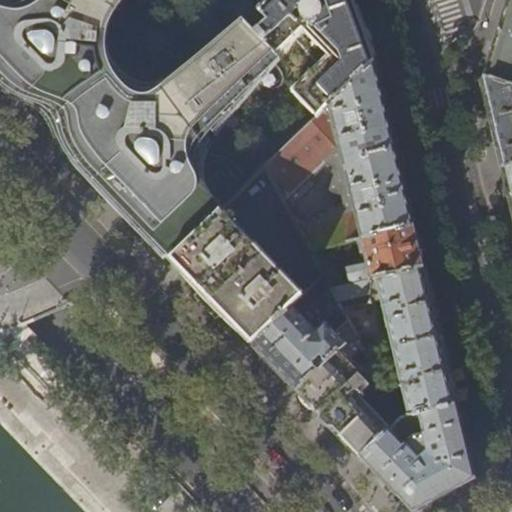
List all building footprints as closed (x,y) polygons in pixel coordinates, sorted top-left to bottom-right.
[(197,189),(198,187),(198,176),(192,164),(192,152),(195,143),(279,59),(276,57),(253,33),(243,22),(158,90),(154,94),(146,95),(137,94),(125,87),(117,78),(109,65),(106,50),(109,32),(117,13),(124,0),(0,0),(0,89),(17,100),(35,109),(46,119),(54,134),(74,168),(148,245),(151,236),(181,210),(194,197),(197,189)] [(267,0),(253,14),(262,24),(253,33),(276,57),(295,39),(318,63),(290,91),(315,119),(375,61),(358,17),(352,0),(267,0)] [(483,79),(483,80),(511,89),(511,6),(508,21),(489,81),(483,79)] [(397,153),(375,61),(315,119),(264,169),(311,253),(415,228),(397,153)] [(493,124),(504,168),(511,166),(511,89),(483,80),(493,124)] [(202,183),(197,189),(194,197),(181,210),(151,236),(148,245),(170,260),(208,222),(219,212),(222,207),(202,183)] [(211,303),(251,344),(290,306),(301,296),(226,219),(219,212),(208,222),(170,260),(176,266),(211,303)] [(422,257),(415,228),(311,253),(331,291),(350,286),(346,270),(367,265),(369,271),(362,273),(364,283),(425,268),(422,257)] [(442,339),(425,268),(364,283),(350,286),(331,291),(335,297),(342,311),(371,304),(370,300),(380,298),(385,319),(375,321),(377,331),(387,328),(408,416),(418,415),(457,405),(452,383),(442,339)] [(346,318),(342,311),(335,297),(324,309),(332,317),(337,313),(341,322),(346,318)] [(289,384),(296,392),(351,340),(355,335),(352,329),(340,340),(324,324),(315,331),(290,306),(251,344),(289,384)] [(303,399),(317,414),(356,375),(360,371),(349,360),(359,350),(351,340),(296,392),(303,399)] [(324,421),(360,458),(388,430),(357,399),(368,387),(356,375),(317,414),(324,421)] [(464,433),(457,405),(418,415),(429,459),(420,464),(388,430),(360,458),(397,495),(412,511),(415,511),(475,479),(467,446),(464,433)]
